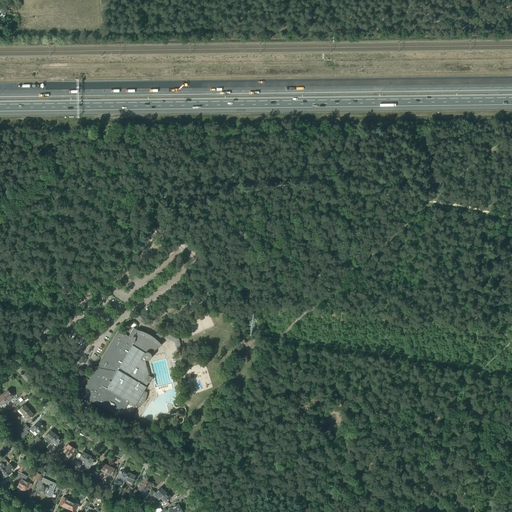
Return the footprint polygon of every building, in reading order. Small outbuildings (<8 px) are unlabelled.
[(154,338),(150,335),(146,333),(141,331),(136,330),(133,328),(128,336),(118,330),(98,365),(98,366),(97,366),(87,383),(87,384),(86,385),(84,388),(86,398),(116,416),(121,415),(129,402),(139,408),(139,407),(141,406),(141,405),(142,404),(143,404),(143,403),(144,402),(145,401),(145,400),(146,399),(146,398),(146,397),(147,396),(147,395),(147,394),(148,393),(144,391),(146,387),(148,383),(150,381),(149,380),(150,379),(151,379),(153,379),(152,377),(151,377),(149,376),(150,375),(148,367),(147,367),(145,359),(145,360),(146,360),(147,360),(148,360),(149,360),(150,359),(151,359),(151,358),(151,357),(151,356),(151,355),(151,354),(161,345),(158,341),(154,338)] [(179,339),(165,331),(155,334),(156,336),(158,337),(165,336),(174,341),(176,351),(181,349),(179,339)] [(7,400),(8,401),(9,402),(12,399),(11,398),(14,396),(12,393),(11,394),(7,390),(2,395),(7,400)] [(85,408),(81,398),(78,399),(83,413),(92,410),(91,406),(85,408)] [(19,410),(23,415),(29,410),(24,405),(19,410)] [(29,410),(23,415),(21,417),(23,419),(25,417),(28,420),(34,415),(29,410)] [(40,424),(38,422),(31,429),(33,432),(34,431),(37,434),(44,427),(40,423),(40,424)] [(22,438),(29,432),(28,431),(30,428),(28,426),(23,430),(19,435),(22,438)] [(56,435),(51,431),(44,439),(50,444),(52,441),(56,435)] [(62,440),(56,435),(52,441),(50,444),(47,447),(49,449),(52,446),(56,449),(58,446),(57,445),(62,440)] [(38,445),(42,441),(39,438),(35,443),(33,445),(35,447),(38,445)] [(75,449),(68,445),(67,447),(66,447),(65,449),(64,452),(67,454),(65,456),(68,459),(70,456),(75,449)] [(10,451),(7,449),(6,450),(2,454),(4,457),(8,453),(10,451)] [(89,455),(83,452),(77,462),(82,466),(89,455)] [(89,455),(82,466),(83,466),(81,468),(83,470),(86,465),(87,466),(88,464),(91,466),(95,458),(89,455)] [(0,471),(0,472),(6,467),(9,463),(6,459),(3,457),(0,460),(0,461),(0,471)] [(26,460),(23,457),(17,465),(20,467),(26,460)] [(22,472),(28,464),(25,462),(19,469),(22,472)] [(105,471),(108,466),(102,462),(97,472),(101,474),(100,475),(101,475),(98,481),(100,482),(102,479),(103,476),(105,471)] [(13,467),(9,463),(6,467),(0,472),(0,473),(3,476),(4,476),(6,478),(15,469),(14,468),(15,467),(14,466),(13,467)] [(112,476),(114,473),(113,472),(115,469),(108,466),(105,471),(103,476),(102,479),(104,481),(105,477),(106,478),(108,473),(112,476)] [(126,480),(129,473),(123,470),(121,473),(119,472),(116,478),(119,479),(118,480),(124,483),(125,483),(126,480)] [(41,492),(41,493),(45,495),(46,494),(50,496),(56,484),(43,478),(45,474),(42,472),(38,481),(42,483),(39,490),(41,492)] [(20,488),(22,485),(25,480),(23,479),(24,476),(20,473),(15,481),(17,482),(15,485),(20,488)] [(132,483),(136,476),(129,473),(126,480),(132,483)] [(153,484),(144,479),(142,482),(142,481),(141,484),(138,489),(141,491),(143,488),(147,490),(149,487),(151,488),(153,484)] [(29,490),(32,485),(25,480),(22,485),(20,488),(25,492),(27,489),(29,490)] [(107,494),(109,489),(107,488),(108,486),(107,486),(102,486),(100,490),(102,491),(100,494),(105,497),(107,494)] [(157,501),(158,499),(161,497),(166,492),(161,487),(156,493),(156,492),(152,496),(157,501)] [(164,505),(171,497),(166,492),(161,497),(158,499),(164,505)] [(150,493),(143,500),(145,502),(147,502),(148,501),(148,500),(152,495),(150,493)] [(67,508),(72,497),(69,496),(68,499),(63,497),(60,504),(67,508)] [(75,511),(76,508),(78,504),(74,502),(75,499),(72,497),(67,508),(75,511)] [(113,511),(114,511),(118,507),(114,503),(109,508),(113,511)]
